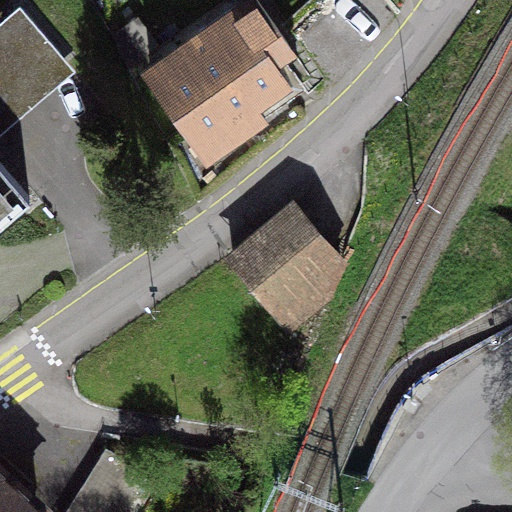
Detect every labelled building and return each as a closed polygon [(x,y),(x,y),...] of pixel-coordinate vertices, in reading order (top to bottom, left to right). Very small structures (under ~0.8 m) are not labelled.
[(290,46),(257,0),(249,0),(150,69),(206,150),(289,92),(268,61),(290,46)] [(0,20),(0,104),(60,53),(19,5),(0,20)] [(112,33),(127,66),(159,44),(137,15),(112,33)] [(0,219),(28,195),(0,162),(0,219)] [(233,262),(289,327),(329,295),(342,262),(294,210),(233,262)] [(67,511),(142,511),(162,482),(108,448),(67,511)] [(0,511),(32,511),(32,500),(0,470),(0,511)]
